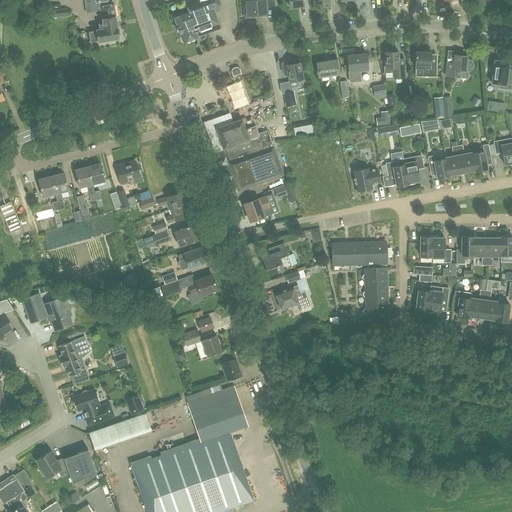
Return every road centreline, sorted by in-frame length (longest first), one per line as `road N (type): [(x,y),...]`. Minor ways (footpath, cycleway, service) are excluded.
road 1 (tertiary): [(184,127),(320,511)]
road 2 (tertiary): [(167,76),(255,44),(362,27),(440,25),(510,40)]
road 3 (residential): [(511,338),(408,325),(403,217)]
road 4 (residential): [(9,143),(16,161),(34,165),(184,127)]
road 5 (tertiary): [(9,143),(167,76)]
road 6 (residential): [(36,354),(58,420),(0,456)]
